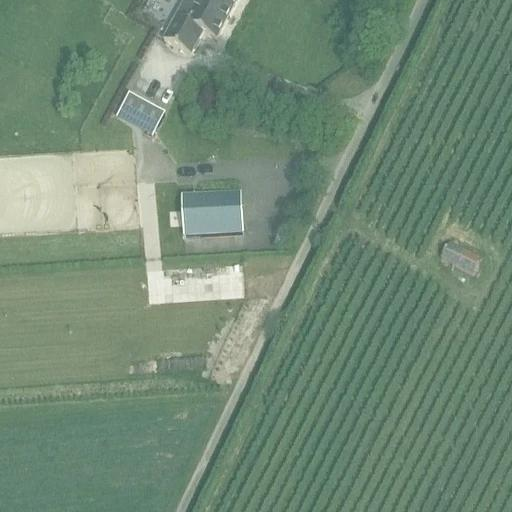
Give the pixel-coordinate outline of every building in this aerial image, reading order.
[(238,0),(200,0),(197,7),(187,1),(164,42),(190,56),(202,34),(215,42),(238,0)] [(147,76),(136,99),(172,116),(183,93),(147,76)] [(119,115),(155,134),(165,115),(129,96),(119,115)] [(184,239),(243,236),(241,195),(182,198),(184,239)] [(245,209),(244,232),(282,234),(283,210),(245,209)] [(464,229),(456,244),(489,262),(497,247),(464,229)] [(473,277),(482,259),(450,244),(441,261),(456,268),(451,278),(469,286),(473,277)]
